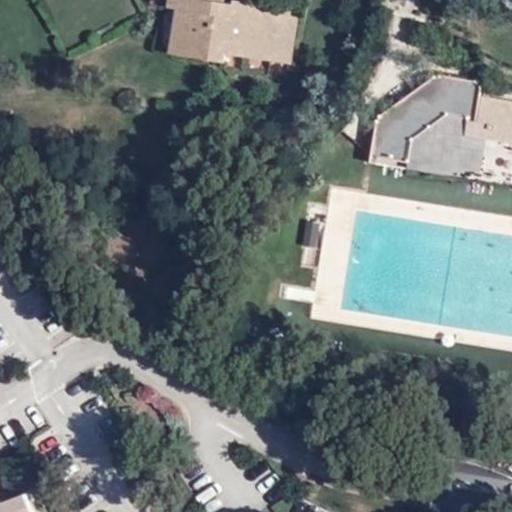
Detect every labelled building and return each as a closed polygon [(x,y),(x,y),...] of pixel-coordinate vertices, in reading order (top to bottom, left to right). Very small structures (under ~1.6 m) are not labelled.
[(227,50),(291,58),(297,5),(262,0),(168,0),(168,4),(174,5),(171,49),(226,56),(227,50)] [(511,95),(475,91),(475,81),(467,74),(433,70),(375,114),(370,151),(407,155),(409,132),(444,108),(465,112),(463,129),(511,137),(511,95)] [(300,244),(314,245),(318,220),(303,218),(300,244)] [(20,487),(12,490),(19,511),(23,511),(28,510),(20,487)] [(0,511),(19,511),(12,490),(0,495),(0,511)]
